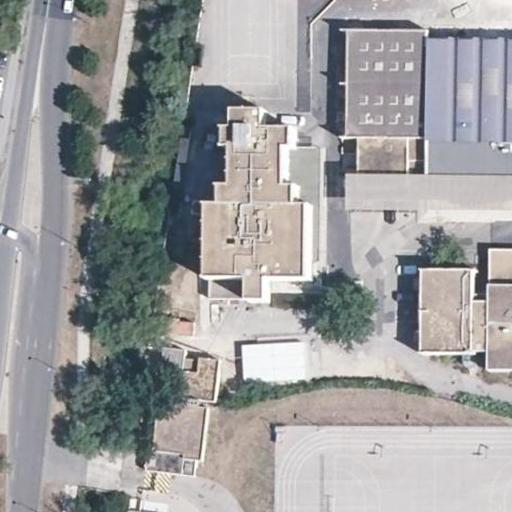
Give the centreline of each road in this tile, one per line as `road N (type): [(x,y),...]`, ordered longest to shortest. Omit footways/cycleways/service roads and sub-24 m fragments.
road 1 (secondary): [(36,382),(55,219),(54,134),(35,100)]
road 2 (secondary): [(36,382),(17,360),(29,247),(3,244)]
road 3 (secondary): [(35,100),(20,125),(3,244)]
road 4 (secondary): [(23,511),(36,382)]
